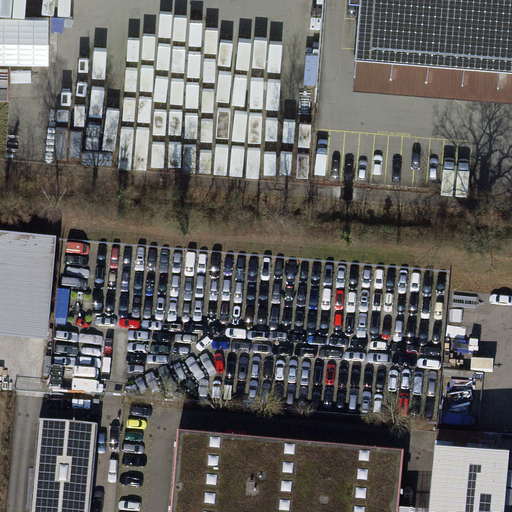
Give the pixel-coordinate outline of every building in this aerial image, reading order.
[(511,0),(361,0),(358,49),(511,62),(511,0)] [(0,14),(0,60),(53,61),(53,15),(0,14)] [(511,62),(358,49),(355,84),(511,98),(511,62)] [(0,234),(0,341),(54,343),(58,237),(0,234)] [(91,511),(99,431),(41,426),(33,511),(91,511)] [(399,511),(404,461),(180,444),(174,511),(399,511)] [(507,511),(511,461),(436,454),(430,511),(507,511)]
